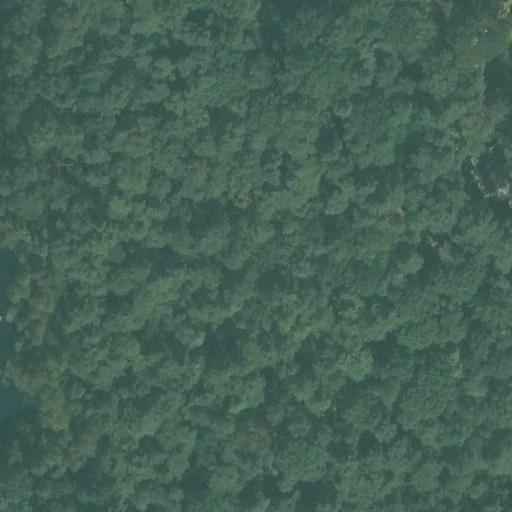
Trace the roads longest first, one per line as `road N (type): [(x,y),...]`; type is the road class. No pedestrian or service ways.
road 1 (track): [(484,302),(378,357),(157,341),(137,330),(99,248)]
road 2 (track): [(400,0),(402,50),(421,55),(452,41),(456,24),(436,0)]
